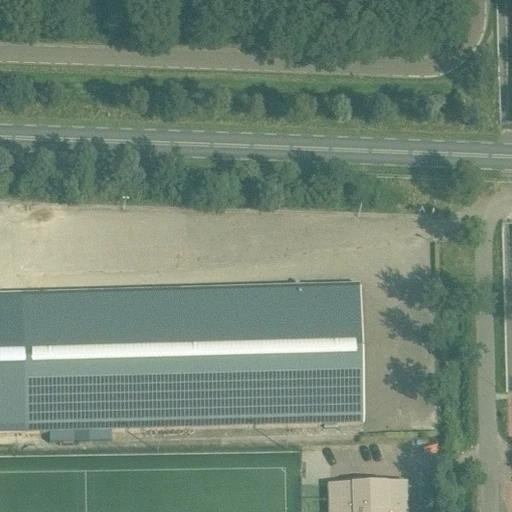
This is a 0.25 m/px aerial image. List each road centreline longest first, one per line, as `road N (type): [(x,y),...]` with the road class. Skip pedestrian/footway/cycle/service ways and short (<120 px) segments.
road 1 (tertiary): [(0,55),(420,68),(456,58),(468,44),(474,0)]
road 2 (primary): [(511,158),(0,140)]
road 3 (unclassified): [(488,511),(485,223),(496,204),(511,200)]
